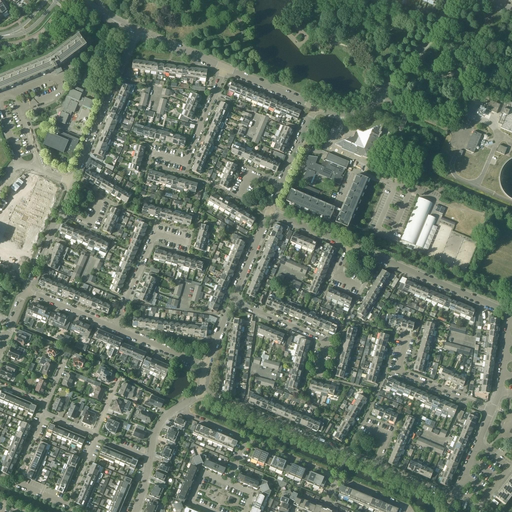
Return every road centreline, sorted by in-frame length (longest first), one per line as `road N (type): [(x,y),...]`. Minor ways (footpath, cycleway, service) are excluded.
road 1 (residential): [(492,411),(508,313),(349,244)]
road 2 (residential): [(95,435),(67,504),(41,493),(14,481),(43,412)]
road 3 (residential): [(374,465),(203,393)]
road 4 (residential): [(74,181),(135,30)]
road 5 (residential): [(150,153),(186,163),(225,68)]
road 6 (residential): [(492,411),(399,370),(407,337)]
road 7 (residential): [(115,327),(151,240),(190,244)]
road 8 (residential): [(316,375),(319,338),(232,300)]
